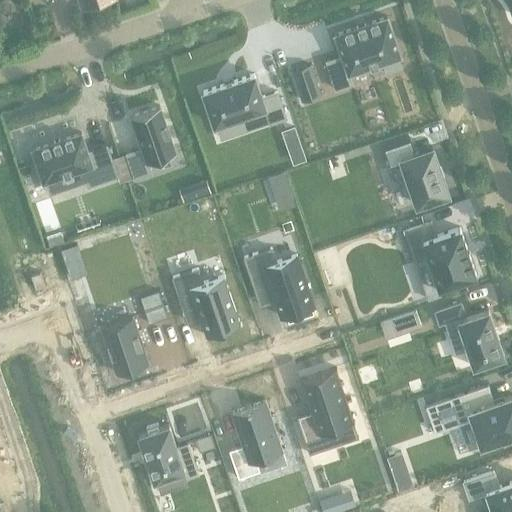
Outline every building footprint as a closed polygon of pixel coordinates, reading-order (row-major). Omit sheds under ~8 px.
[(342,55),(327,60),(336,89),(353,83),(349,74),(383,62),(386,72),(401,67),(398,57),(401,56),(388,16),(335,34),(342,55)] [(311,64),(291,71),(301,101),(321,95),(311,64)] [(254,73),(202,91),(214,124),(264,107),(270,123),(286,118),(277,91),(262,96),(254,73)] [(142,148),(126,153),(135,178),(151,172),(148,161),(176,152),(160,105),(131,115),(142,148)] [(81,133),(32,149),(43,182),(82,169),(87,185),(117,175),(107,145),(88,151),(81,133)] [(409,137),(385,145),(390,160),(401,156),(417,202),(448,191),(432,146),(414,152),(409,137)] [(206,179),(196,182),(200,195),(210,192),(206,179)] [(432,221),(405,231),(416,262),(429,258),(439,287),(476,274),(460,227),(436,235),(432,221)] [(61,233),(47,238),(50,246),(64,241),(61,233)] [(272,249),(247,258),(263,303),(276,299),(282,318),(315,307),(297,256),(277,263),(272,249)] [(199,268),(173,276),(188,321),(189,320),(188,316),(197,312),(198,317),(201,316),(207,334),(206,334),(206,335),(242,324),(241,322),(240,323),(224,276),(225,276),(225,274),(203,282),(199,268)] [(31,275),(36,289),(45,286),(40,272),(31,275)] [(159,290),(140,296),(149,322),(168,316),(159,290)] [(461,303),(436,311),(440,323),(445,321),(449,332),(460,328),(473,366),(504,356),(489,310),(464,319),(462,315),(464,314),(461,303)] [(415,309),(402,314),(408,330),(421,325),(415,309)] [(134,315),(104,325),(119,371),(124,369),(125,373),(138,368),(136,365),(149,360),(134,315)] [(312,412),(297,417),(309,453),(336,444),(331,429),(354,421),(335,368),(301,379),(312,412)] [(488,384),(426,406),(435,432),(472,420),(481,445),(507,437),(509,442),(511,440),(511,395),(494,402),(488,384)] [(243,445),(229,450),(239,477),(260,470),(256,459),(283,450),(266,400),(232,411),(243,445)] [(148,431),(139,435),(154,480),(183,470),(186,478),(198,473),(188,443),(175,447),(168,425),(158,428),(157,423),(146,427),(148,431)] [(211,435),(196,440),(200,451),(215,446),(211,435)] [(494,471),(464,481),(469,498),(486,492),(492,509),(482,511),(511,511),(511,481),(499,486),(494,471)]
